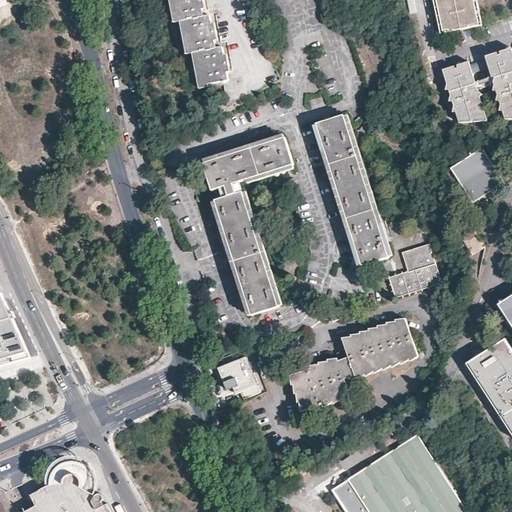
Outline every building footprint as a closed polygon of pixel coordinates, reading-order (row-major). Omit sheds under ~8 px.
[(206,16),(203,2),(206,1),(205,0),(175,0),(180,21),(186,20),(193,54),(199,53),(206,85),(231,79),(229,66),(231,65),(230,61),(228,61),(225,48),(219,49),(216,35),(219,35),(218,30),(216,30),(212,14),(206,16)] [(417,12),(414,0),(407,0),(410,14),(417,12)] [(481,24),(476,0),(433,0),(441,32),(481,24)] [(39,28),(0,36),(0,157),(14,217),(96,197),(70,89),(80,86),(73,55),(53,60),(40,7),(34,8),(39,28)] [(490,72),(505,118),(511,118),(511,54),(510,49),(485,56),(490,72)] [(468,61),(442,70),(459,122),(487,121),(476,85),(468,61)] [(389,258),(344,115),(317,124),(362,267),(389,258)] [(279,307),(243,191),(237,193),(234,184),(294,165),(286,138),(204,163),(213,191),(225,187),(228,196),(216,200),(252,315),(279,307)] [(506,182),(483,148),(451,169),(473,203),(506,182)] [(82,220),(30,232),(36,265),(49,270),(69,312),(96,300),(90,278),(110,272),(100,238),(89,240),(82,220)] [(485,247),(475,232),(463,240),(473,255),(485,247)] [(441,284),(429,245),(402,254),(407,272),(389,278),(395,298),(441,284)] [(0,287),(0,365),(32,357),(0,287)] [(511,295),(498,304),(511,325),(511,295)] [(342,318),(339,307),(326,311),(330,322),(342,318)] [(345,380),(418,357),(407,323),(344,343),(349,358),(312,369),(312,368),(293,374),(305,411),(324,405),(323,404),(350,395),(345,380)] [(511,347),(507,339),(484,354),(477,359),(468,364),(511,431),(511,347)] [(484,354),(479,347),(472,352),(477,359),(484,354)] [(258,391),(246,356),(219,366),(227,387),(238,383),(240,390),(235,391),(238,398),(258,391)] [(467,511),(417,435),(348,479),(348,480),(333,490),(346,511),(467,511)] [(96,494),(94,496),(91,493),(93,490),(93,483),(92,476),(89,469),(83,464),(81,463),(77,461),(73,461),(65,461),(60,464),(56,467),(51,473),(49,479),(49,485),(29,495),(32,501),(35,506),(38,511),(111,511),(107,504),(103,506),(101,503),(103,499),(103,496),(101,494),(98,493),(96,494)]
